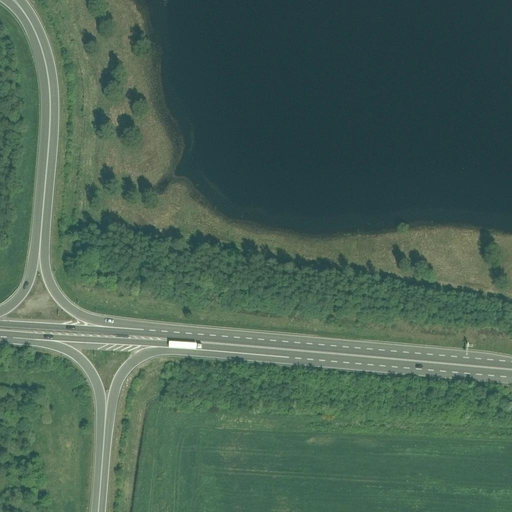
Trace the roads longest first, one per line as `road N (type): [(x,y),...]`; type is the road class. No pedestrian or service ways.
road 1 (trunk): [(503,371),(197,345)]
road 2 (motorway): [(40,241),(50,105),(39,41),(24,14)]
road 3 (trunk): [(0,341),(183,348)]
road 4 (motorway): [(158,338),(72,314),(49,283),(40,241)]
road 5 (trunk): [(158,338),(0,327)]
road 6 (motorway): [(0,341),(72,356),(99,391),(105,423)]
